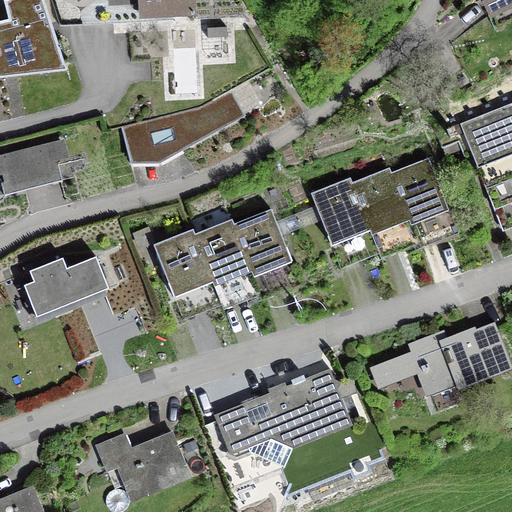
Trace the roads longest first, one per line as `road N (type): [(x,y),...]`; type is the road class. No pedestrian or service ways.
road 1 (residential): [(0,436),(511,270)]
road 2 (residential): [(0,242),(77,212),(185,187),(270,146),(392,56),(432,0)]
